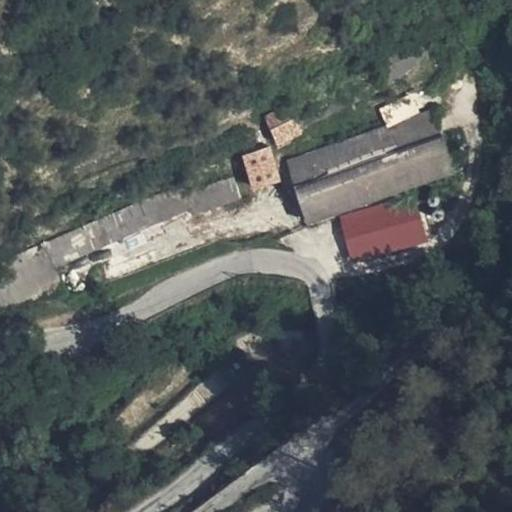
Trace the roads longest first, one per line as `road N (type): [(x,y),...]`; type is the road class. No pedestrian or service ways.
road 1 (unclassified): [(141,511),(302,382),(326,352),(323,301),(307,274),(262,265),(207,276),(105,326),(32,348),(0,347)]
road 2 (unknown): [(282,458),(330,431),(511,249)]
road 3 (unclassified): [(280,511),(302,495),(305,470),(282,458),(208,511)]
